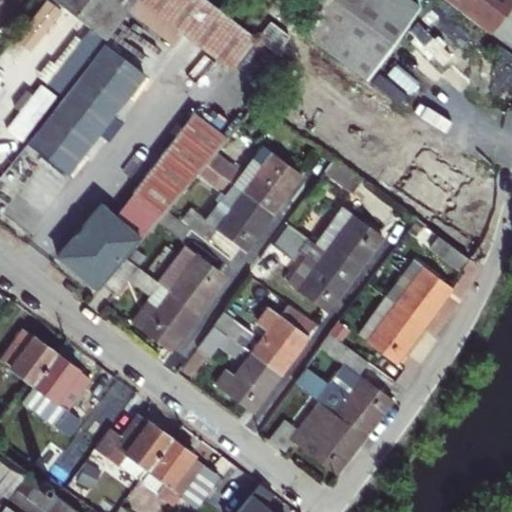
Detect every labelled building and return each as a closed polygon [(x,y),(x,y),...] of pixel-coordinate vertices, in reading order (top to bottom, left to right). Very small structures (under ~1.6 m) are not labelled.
[(52,0),(106,42),(127,14),(137,0),(52,0)] [(137,0),(127,14),(167,44),(172,47),(182,35),(231,72),(255,39),(248,33),(217,9),(205,0),(137,0)] [(298,0),(296,3),(316,19),(305,36),(365,80),(419,8),(408,0),(298,0)] [(508,0),(443,0),(483,32),(508,0)] [(167,44),(127,14),(106,42),(102,46),(142,77),(167,44)] [(422,43),(468,80),(479,67),(433,29),(422,43)] [(63,97),(94,57),(78,45),(47,84),(63,97)] [(63,97),(26,145),(66,176),(142,77),(102,46),(94,57),(63,97)] [(26,145),(63,97),(47,84),(1,142),(18,156),(26,145)] [(160,219),(166,212),(207,164),(225,142),(197,118),(132,195),(160,219)] [(270,154),(243,191),(273,213),(293,184),(288,181),(295,173),(270,154)] [(334,158),(324,171),(352,192),(362,179),(334,158)] [(448,220),(467,172),(455,166),(443,195),(431,191),(423,210),(448,220)] [(299,176),(295,173),(288,181),(293,184),(299,176)] [(216,230),(240,246),(245,239),(251,243),(273,213),(243,191),(231,182),(204,220),(189,209),(179,222),(188,229),(206,242),(216,230)] [(125,262),(145,238),(104,204),(62,255),(102,289),(125,262)] [(369,241),(375,232),(341,207),(314,244),(354,275),(376,245),(369,241)] [(160,219),(157,223),(180,240),(188,229),(179,222),(166,212),(160,219)] [(308,240),(288,225),(272,247),(293,261),(308,240)] [(381,237),(375,232),(369,241),(376,245),(381,237)] [(468,257),(437,234),(428,246),(459,269),(468,257)] [(246,250),(251,243),(245,239),(240,246),(246,250)] [(354,275),(314,244),(286,282),(328,311),(354,275)] [(155,284),(168,293),(197,315),(219,284),(214,281),(219,272),(191,252),(183,246),(155,284)] [(411,261),(384,297),(393,304),(423,326),(445,297),(439,294),(445,286),(411,261)] [(126,281),(150,298),(160,304),(141,330),(170,352),(197,315),(168,293),(155,284),(125,262),(102,289),(113,297),(116,293),(126,281)] [(224,276),(219,272),(214,281),(219,284),(224,276)] [(450,289),(445,286),(439,294),(445,297),(450,289)] [(160,304),(150,298),(132,323),(141,330),(160,304)] [(366,340),(391,358),(397,350),(403,354),(423,326),(393,304),(366,340)] [(266,331),(249,353),(280,376),(308,338),(267,307),(255,323),(266,331)] [(213,327),(239,346),(250,331),(224,312),(213,327)] [(333,317),(324,329),(341,342),(349,330),(333,317)] [(239,346),(213,327),(198,349),(209,357),(217,346),(231,357),(239,346)] [(293,385),(318,404),(364,437),(391,400),(358,375),(368,362),(341,342),(324,329),(314,343),(345,366),(330,387),(305,369),(293,385)] [(0,363),(32,387),(57,355),(24,331),(0,363)] [(397,362),(403,354),(397,350),(391,358),(397,362)] [(213,383),(253,413),(280,376),(249,353),(233,376),(224,369),(213,383)] [(91,381),(57,355),(32,387),(21,403),(56,429),(69,412),(91,381)] [(364,437),(318,404),(300,429),(291,440),(330,470),(336,462),(342,466),(364,437)] [(93,449),(140,483),(141,481),(148,472),(171,441),(136,415),(120,437),(108,428),(93,449)] [(284,417),(269,438),(284,450),(291,440),(300,429),(284,417)] [(192,457),(171,441),(148,472),(141,481),(174,506),(181,497),(202,467),(191,459),(192,457)] [(0,511),(76,511),(57,497),(49,492),(49,483),(45,480),(39,481),(28,472),(26,475),(0,455),(0,511)] [(336,462),(330,470),(336,474),(342,466),(336,462)] [(237,511),(267,511),(263,508),(272,496),(259,486),(237,511)]
